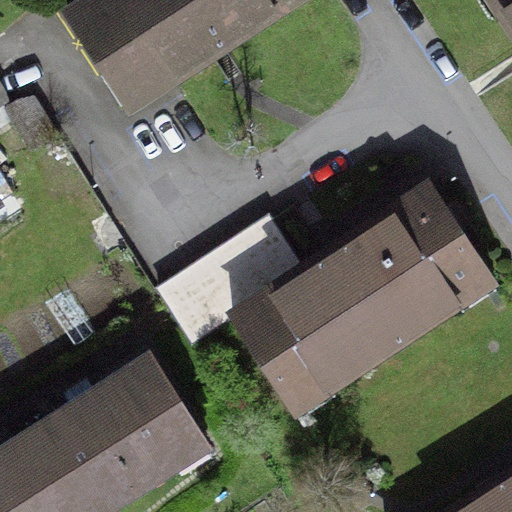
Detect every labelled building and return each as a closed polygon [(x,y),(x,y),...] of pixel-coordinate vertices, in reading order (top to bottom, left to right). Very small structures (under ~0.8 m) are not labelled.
[(305,0),(69,0),(24,31),(101,142),(305,0)] [(511,0),(451,0),(511,87),(511,0)] [(482,303),(412,196),(214,325),(285,433),(482,303)] [(0,511),(147,511),(200,481),(123,354),(0,427),(0,511)] [(511,511),(511,453),(424,511),(511,511)]
